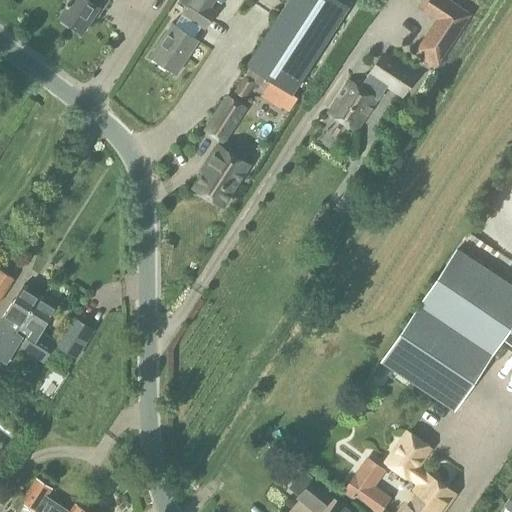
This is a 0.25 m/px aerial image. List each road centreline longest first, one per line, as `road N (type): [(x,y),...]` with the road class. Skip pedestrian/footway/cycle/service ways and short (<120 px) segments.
road 1 (unclassified): [(169,511),(153,476),(133,159),(104,123),(0,44)]
road 2 (unknown): [(145,353),(205,287),(381,27)]
road 3 (unknown): [(133,159),(200,93),(263,0)]
